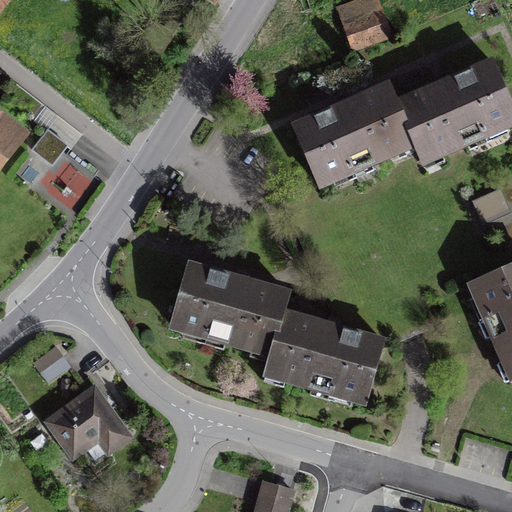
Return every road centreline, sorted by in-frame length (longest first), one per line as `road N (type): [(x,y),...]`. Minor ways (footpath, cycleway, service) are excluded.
road 1 (residential): [(63,280),(249,0)]
road 2 (residential): [(63,280),(145,381),(199,419)]
road 3 (residential): [(355,463),(511,507)]
road 4 (residential): [(199,419),(355,463)]
